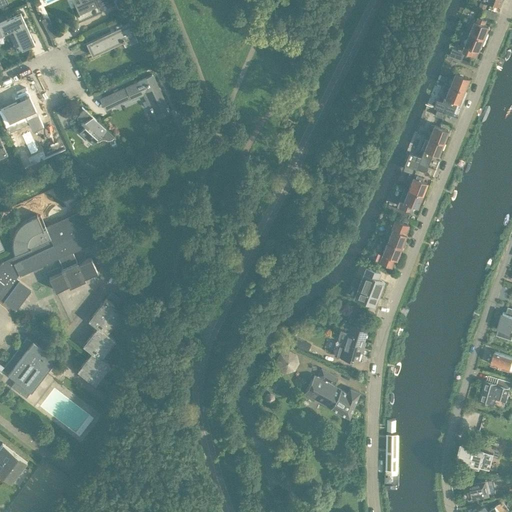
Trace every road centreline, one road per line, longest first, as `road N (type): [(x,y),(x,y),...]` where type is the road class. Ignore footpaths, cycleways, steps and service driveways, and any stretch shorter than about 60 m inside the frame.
road 1 (tertiary): [(234,511),(198,417),(200,361),(377,0)]
road 2 (residential): [(374,511),(375,378),(385,331),(511,6)]
road 3 (residential): [(451,511),(444,448),(511,250)]
